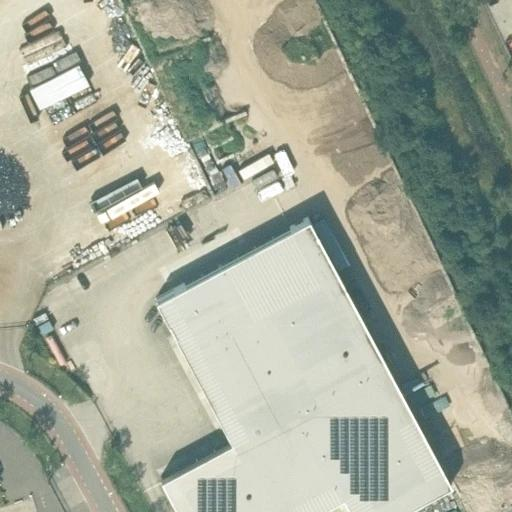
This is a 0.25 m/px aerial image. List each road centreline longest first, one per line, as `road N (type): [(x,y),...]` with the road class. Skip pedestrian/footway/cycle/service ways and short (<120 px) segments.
road 1 (unknown): [(74,446),(125,389),(165,293),(193,267),(291,215),(338,212),(355,225),(447,401)]
road 2 (unclassified): [(0,378),(39,400),(109,511)]
